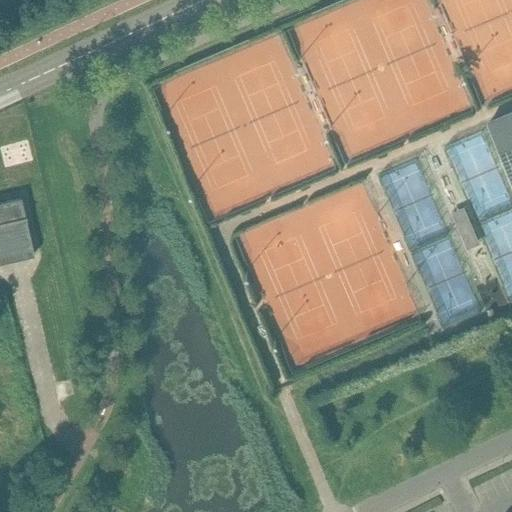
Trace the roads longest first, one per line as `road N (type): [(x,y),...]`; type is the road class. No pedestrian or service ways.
road 1 (secondary): [(205,0),(0,94)]
road 2 (residential): [(369,511),(511,446)]
